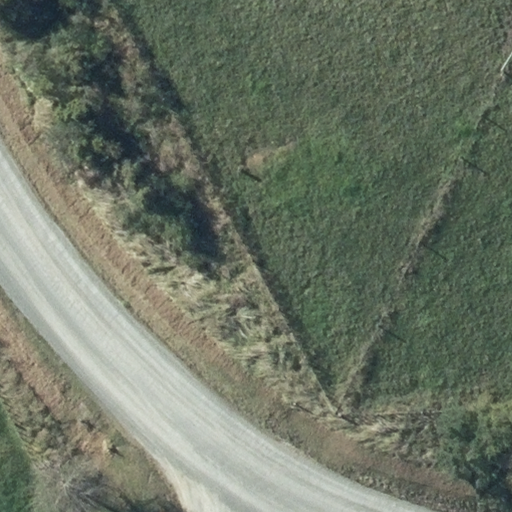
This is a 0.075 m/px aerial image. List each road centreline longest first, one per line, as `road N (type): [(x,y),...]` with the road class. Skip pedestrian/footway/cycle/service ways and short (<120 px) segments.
road 1 (residential): [(0,224),(71,327),(227,482),(281,511)]
road 2 (unknown): [(163,419),(81,511)]
